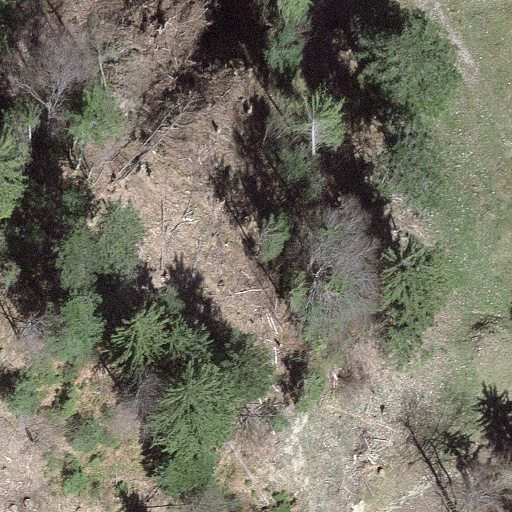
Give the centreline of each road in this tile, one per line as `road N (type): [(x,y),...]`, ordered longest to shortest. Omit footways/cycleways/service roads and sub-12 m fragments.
road 1 (track): [(430,0),(511,139)]
road 2 (track): [(511,436),(416,511)]
